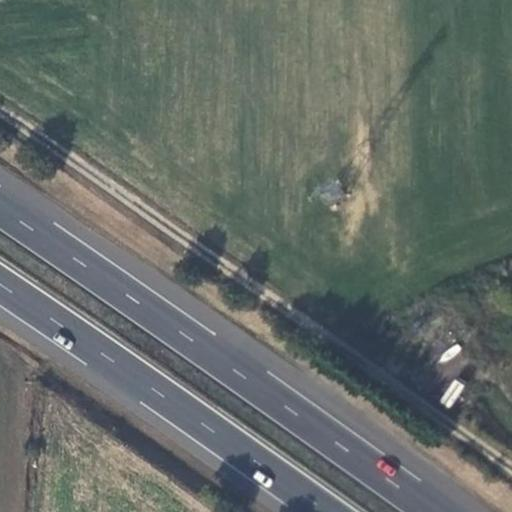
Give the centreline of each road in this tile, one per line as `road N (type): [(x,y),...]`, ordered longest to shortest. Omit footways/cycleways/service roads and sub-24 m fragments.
road 1 (track): [(0,114),(511,463)]
road 2 (trunk): [(424,511),(0,214)]
road 3 (trunk): [(0,290),(318,511)]
